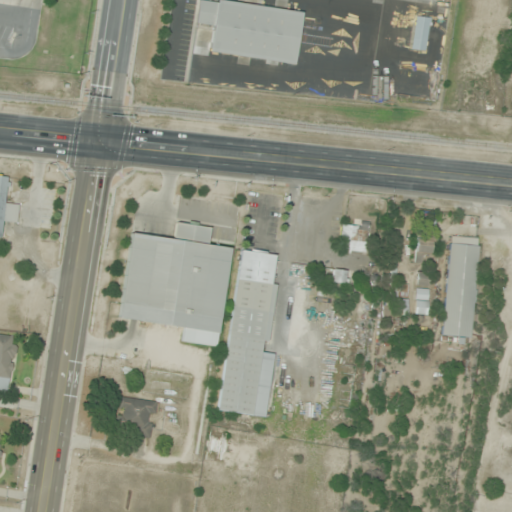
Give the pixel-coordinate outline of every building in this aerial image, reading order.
[(294,64),(301,12),(212,0),(198,0),(196,24),(212,26),(209,53),(294,64)] [(483,89),(462,89),(462,110),(483,110),(483,89)] [(18,223),(19,204),(6,203),(8,177),(0,176),(0,237),(2,238),(3,222),(18,223)] [(215,347),(229,248),(208,245),(210,228),(176,223),(174,240),(131,233),(119,318),(183,328),(181,342),(215,347)] [(341,253),(366,253),(366,226),(341,226),(341,253)] [(415,253),(433,254),(433,237),(416,236),(415,253)] [(441,337),(471,339),(479,238),(449,236),(441,337)] [(254,415),(275,255),(239,251),(219,411),(254,415)] [(346,272),(334,269),(332,282),(344,284),(346,272)] [(427,290),(415,290),(414,315),(427,315),(427,290)] [(0,334),(0,391),(10,392),(18,337),(0,334)] [(157,402),(122,397),(117,429),(146,434),(149,413),(156,414),(157,402)]
